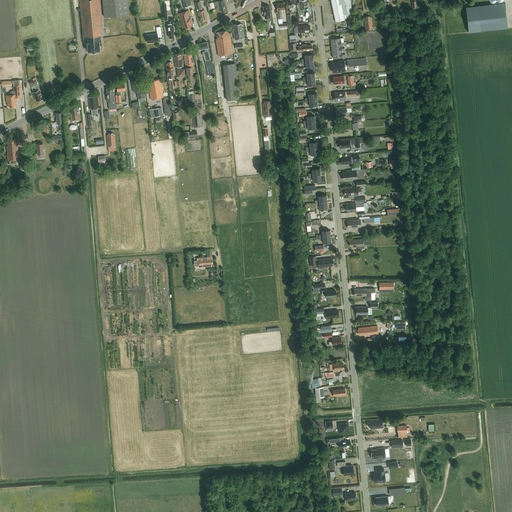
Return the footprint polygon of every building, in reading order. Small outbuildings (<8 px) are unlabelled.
[(102,26),(102,20),(100,0),(79,0),(84,42),(87,43),(88,51),(100,50),(100,45),(102,45),(101,34),(102,34),(102,26)] [(102,0),(104,16),(129,14),(127,0),(102,0)] [(199,0),(195,1),(200,22),(207,21),(204,10),(202,11),(199,0)] [(219,0),(220,1),(215,2),(214,3),(215,5),(216,6),(217,6),(218,9),(219,9),(219,11),(221,11),(221,12),(225,11),(225,9),(226,9),(224,0),(219,0)] [(293,4),(295,3),(294,0),(286,0),(291,11),(294,10),(293,4)] [(330,0),(335,22),(344,20),(343,14),(345,14),(346,16),(350,16),(350,13),(352,13),(351,2),(350,0),(330,0)] [(281,10),(285,9),(284,3),(276,4),(277,10),(278,19),(282,19),(281,10)] [(506,3),(466,7),(469,32),(509,28),(506,3)] [(192,23),(193,23),(191,17),(190,17),(189,10),(178,13),(183,28),(185,27),(186,30),(191,28),(190,26),(192,26),(192,23)] [(365,31),(373,30),(371,18),(370,18),(370,16),(365,17),(365,19),(364,19),(365,31)] [(235,40),(244,38),(243,28),(242,28),(241,24),(233,25),(234,29),(233,30),(235,40)] [(310,26),(308,26),(308,25),(298,26),(295,26),(296,28),(294,28),(294,33),(296,33),(299,33),(309,32),(309,31),(310,31),(310,26)] [(157,33),(147,35),(148,43),(159,41),(158,37),(162,37),(161,27),(157,27),(157,33)] [(218,56),(233,54),(229,30),(216,32),(217,39),(216,39),(218,56)] [(206,42),(199,44),(201,49),(205,48),(205,51),(203,52),(203,53),(202,53),(203,56),(204,56),(206,66),(209,76),(214,75),(213,66),(208,48),(208,47),(206,42)] [(192,54),(191,54),(190,52),(185,53),(186,55),(184,55),(186,67),(186,66),(186,68),(187,74),(191,74),(193,74),(192,66),(189,67),(189,66),(194,65),(193,58),(192,58),(192,54)] [(176,57),(174,58),(175,67),(177,67),(177,69),(178,76),(184,75),(183,69),(181,69),(181,67),(183,66),(182,55),(175,55),(176,57)] [(345,71),(344,61),(339,61),(339,62),(332,63),(333,72),(345,71)] [(236,63),(223,64),(226,100),(239,99),(236,63)] [(348,86),(355,85),(355,82),(354,82),(353,75),(347,76),(348,86)] [(143,82),(142,76),(134,78),(134,80),(131,81),(134,92),(136,91),(138,98),(145,97),(142,83),(143,82)] [(334,84),(344,83),(343,76),(333,77),(333,81),(333,82),(333,83),(333,84),(334,84)] [(35,79),(29,82),(33,92),(33,93),(34,96),(37,101),(43,98),(41,94),(42,94),(40,89),(35,79)] [(151,82),(148,83),(151,100),(164,97),(168,96),(167,92),(163,93),(161,82),(160,82),(160,79),(151,81),(151,82)] [(11,94),(6,95),(7,102),(8,102),(8,106),(10,106),(10,108),(15,107),(15,105),(16,105),(16,101),(17,101),(16,98),(21,97),(20,80),(13,81),(14,91),(12,91),(10,92),(11,94)] [(121,95),(120,92),(125,91),(124,83),(116,84),(117,92),(116,92),(117,95),(115,95),(116,102),(121,102),(120,95),(121,95)] [(115,100),(114,100),(114,94),(113,94),(112,88),(107,89),(107,94),(106,95),(107,101),(108,101),(109,109),(116,108),(115,100)] [(359,91),(345,92),(346,99),(350,99),(349,98),(359,97),(359,91)] [(346,100),(345,92),(334,93),(335,101),(346,100)] [(89,102),(89,109),(91,109),(92,116),(97,116),(98,116),(98,115),(97,109),(99,109),(98,97),(96,98),(96,96),(89,97),(89,102)] [(264,117),(272,116),(271,102),(269,103),(269,101),(265,102),(265,103),(263,103),(264,117)] [(71,121),(80,120),(79,112),(78,112),(77,107),(71,107),(71,113),(70,113),(71,121)] [(347,112),(351,112),(351,108),(347,109),(347,108),(337,109),(338,110),(336,110),(337,115),(338,115),(338,116),(347,115),(347,112)] [(194,127),(202,127),(200,114),(199,114),(198,112),(194,113),(194,115),(193,115),(194,127)] [(351,130),(354,130),(354,123),(350,124),(344,125),(344,126),(338,126),(339,133),(349,132),(349,130),(351,129),(351,130)] [(108,147),(115,146),(114,134),(113,134),(113,133),(108,133),(108,135),(107,135),(108,147)] [(8,160),(19,159),(18,148),(18,145),(18,141),(16,141),(16,139),(7,140),(8,146),(6,146),(8,160)] [(359,143),(364,142),(363,139),(341,141),(341,142),(339,142),(340,147),(341,147),(342,148),(350,147),(350,144),(355,143),(356,147),(359,147),(359,143)] [(351,161),(359,160),(359,155),(353,156),(353,157),(351,157),(351,156),(342,157),(342,158),(341,159),(341,163),(343,163),(343,164),(352,164),(351,161)] [(344,180),(357,179),(356,171),(342,172),(343,179),(344,179),(344,180)] [(357,187),(344,188),(344,194),(346,194),(346,196),(348,196),(348,197),(348,198),(349,198),(349,199),(354,198),(353,196),(358,196),(357,187)] [(347,206),(346,206),(346,211),(348,210),(348,212),(364,210),(363,203),(356,204),(347,205),(347,206)] [(349,228),(361,227),(360,219),(349,221),(349,222),(347,222),(348,227),(349,227),(349,228)] [(351,242),(349,242),(350,246),(351,246),(352,247),(364,246),(364,245),(367,245),(371,244),(371,239),(364,240),(364,239),(350,240),(351,242)] [(204,268),(204,267),(212,266),(212,263),(213,263),(212,251),(207,251),(207,257),(197,258),(198,267),(201,267),(201,268),(204,268)] [(332,264),(333,264),(333,260),(332,260),(331,258),(318,260),(319,267),(332,266),(332,264)] [(354,290),(354,294),(355,294),(355,295),(356,295),(356,296),(365,296),(365,300),(372,300),(371,292),(374,292),(374,288),(355,288),(355,290),(354,290)] [(326,298),(336,297),(335,290),(332,290),(331,289),(325,290),(322,291),(322,296),(326,296),(326,298)] [(359,336),(378,334),(377,326),(358,328),(358,330),(357,330),(358,334),(359,334),(359,336)] [(342,368),(343,368),(343,364),(341,364),(341,362),(332,363),(333,371),(342,370),(342,368)] [(316,397),(324,396),(323,386),(322,387),(319,387),(315,387),(316,397)] [(370,429),(383,428),(382,419),(369,421),(369,422),(368,422),(369,427),(370,427),(370,429)] [(348,422),(338,423),(339,433),(345,432),(345,433),(349,432),(348,422)] [(380,449),(371,450),(372,458),(378,458),(378,461),(382,460),(382,457),(385,457),(384,447),(379,448),(380,449)] [(345,461),(338,462),(338,467),(343,466),(344,474),(353,473),(353,465),(346,466),(345,461)] [(376,474),(373,474),(374,482),(379,482),(380,483),(384,483),(384,481),(385,481),(384,473),(383,468),(376,469),(376,474)] [(352,499),(356,499),(355,492),(351,492),(345,492),(346,500),(352,500),(352,499)] [(387,497),(376,498),(376,506),(388,505),(387,497)]
